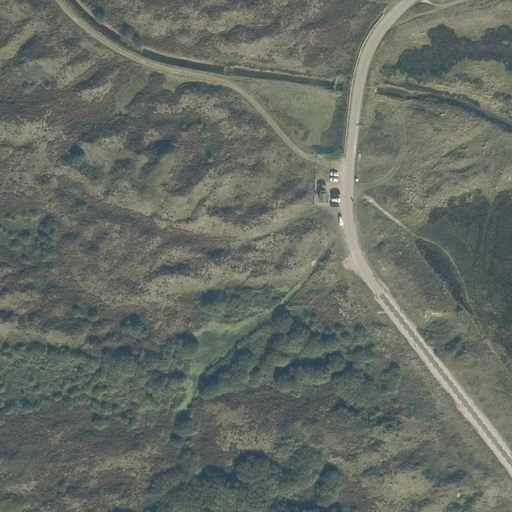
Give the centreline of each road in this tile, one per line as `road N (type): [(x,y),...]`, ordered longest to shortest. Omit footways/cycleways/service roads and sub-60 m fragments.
road 1 (unclassified): [(511,464),(375,287),(352,245),(347,188),(357,90),(376,36),(410,0)]
road 2 (track): [(57,0),(127,56),(228,84),(300,154),(341,162)]
